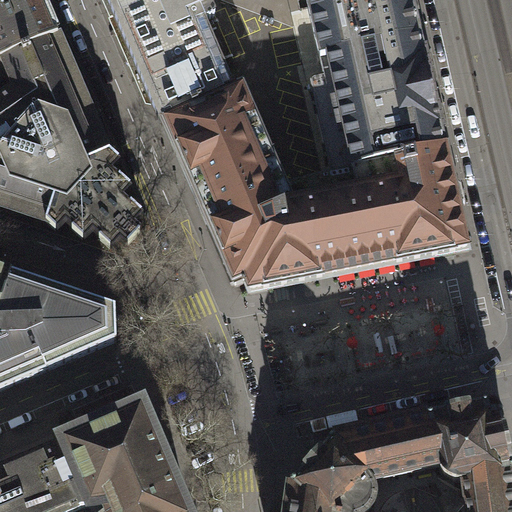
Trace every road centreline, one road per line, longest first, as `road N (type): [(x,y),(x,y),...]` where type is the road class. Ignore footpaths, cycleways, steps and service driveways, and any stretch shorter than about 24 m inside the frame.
road 1 (residential): [(438,0),(511,317)]
road 2 (residential): [(185,284),(172,223),(79,0)]
road 3 (residential): [(511,356),(233,422)]
road 4 (residential): [(0,418),(201,332)]
road 5 (residential): [(0,234),(157,286),(185,284)]
road 6 (tertiary): [(478,0),(511,156)]
